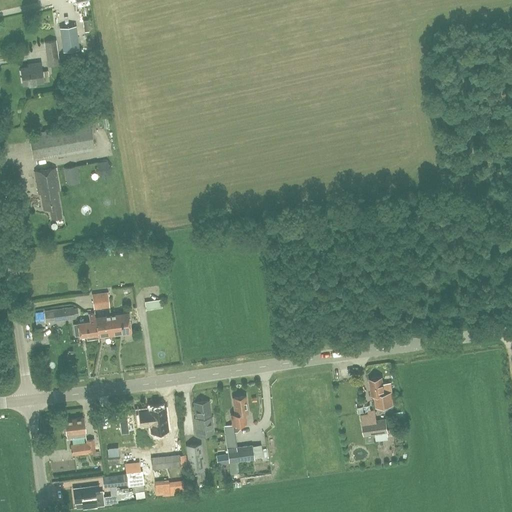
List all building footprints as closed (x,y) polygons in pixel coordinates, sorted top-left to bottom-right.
[(53,23),(55,39),(79,35),(77,19),(53,23)] [(48,66),(59,64),(56,41),(45,42),(48,66)] [(49,81),(48,70),(42,71),(40,63),(32,64),(33,67),(21,68),(23,84),(49,81)] [(33,159),(94,149),(89,123),(29,133),(33,159)] [(102,174),(113,170),(109,159),(97,163),(102,174)] [(66,184),(80,182),(77,166),(64,168),(66,184)] [(61,216),(57,190),(59,190),(55,168),(34,171),(38,194),(41,193),(43,208),(50,207),(51,218),(61,216)] [(257,244),(256,231),(243,233),(245,245),(251,244),(251,245),(257,244)] [(93,301),(108,299),(107,292),(92,294),(93,301)] [(108,299),(93,301),(94,309),(107,307),(107,308),(107,312),(110,312),(110,307),(109,307),(108,299)] [(78,316),(77,308),(72,308),(52,310),(54,320),(74,318),(74,316),(78,316)] [(110,315),(113,336),(131,333),(128,312),(110,315)] [(96,324),(95,317),(94,314),(88,315),(89,321),(77,323),(78,325),(74,325),(75,335),(79,335),(79,337),(91,335),(92,338),(98,337),(98,336),(100,336),(99,332),(100,332),(99,329),(101,329),(101,330),(104,330),(103,323),(96,324)] [(98,338),(113,336),(110,315),(95,317),(96,324),(103,323),(104,330),(101,330),(101,329),(99,329),(100,332),(99,332),(100,336),(98,336),(98,337),(98,338)] [(376,407),(382,406),(392,405),(391,392),(384,393),(382,378),(369,379),(371,396),(374,395),(376,407)] [(232,425),(246,423),(245,413),(248,412),(246,396),(233,398),(235,414),(231,414),(232,425)] [(197,435),(213,433),(211,417),(209,401),(194,403),(196,418),(195,419),(197,435)] [(168,430),(166,416),(166,414),(165,406),(149,408),(149,410),(139,411),(140,424),(150,423),(151,425),(152,432),(158,431),(168,430)] [(86,436),(83,417),(64,419),(65,428),(64,429),(64,434),(66,433),(66,434),(69,434),(70,438),(86,436)] [(365,435),(387,432),(386,419),(364,422),(365,435)] [(229,462),(235,462),(254,459),(252,445),(236,447),(232,425),(224,426),(229,462)] [(71,455),(95,452),(94,439),(86,440),(86,443),(70,445),(71,455)] [(188,480),(205,479),(202,443),(186,445),(188,480)] [(108,465),(116,464),(116,461),(120,461),(120,452),(107,453),(108,465)] [(180,455),(180,454),(151,457),(152,469),(181,466),(187,465),(186,454),(180,455)] [(217,464),(228,462),(226,455),(216,456),(217,464)] [(126,473),(141,471),(140,461),(125,463),(126,473)] [(103,477),(104,487),(143,482),(141,471),(126,473),(126,474),(103,477)] [(169,482),(169,479),(154,480),(156,494),(162,494),(162,495),(169,495),(169,493),(186,491),(185,484),(182,484),(182,481),(169,482)] [(99,492),(98,485),(93,486),(73,489),(75,502),(83,501),(84,510),(105,507),(103,499),(102,492),(99,492)]
